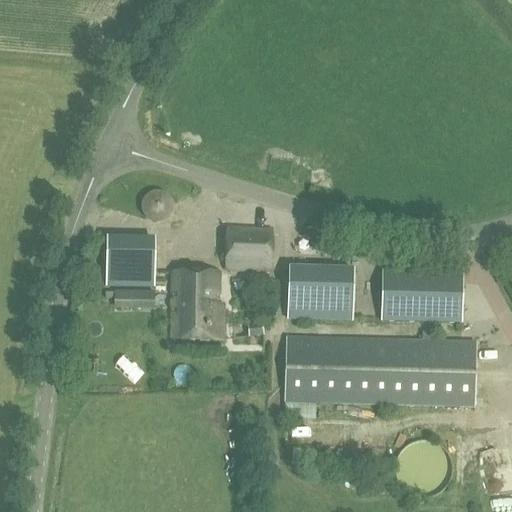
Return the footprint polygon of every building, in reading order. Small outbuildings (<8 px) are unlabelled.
[(156,222),(166,218),(170,209),(168,198),(157,194),(147,198),(142,206),(146,218),(156,222)] [(226,271),(272,274),(273,229),(227,229),(226,271)] [(154,288),(155,248),(106,247),(106,287),(154,288)] [(289,270),(287,321),(354,323),(355,271),(289,270)] [(223,308),(219,307),(220,275),(173,274),(171,341),(222,342),(223,308)] [(267,285),(267,274),(242,274),(243,286),(267,285)] [(382,283),(381,323),(461,325),(462,285),(382,283)] [(155,293),(115,294),(115,306),(115,309),(155,307),(155,304),(155,293)] [(263,326),(248,328),(249,339),(264,338),(263,326)] [(443,343),(424,343),(402,342),(286,339),(286,353),(285,404),(475,410),(476,353),(477,344),(443,343)] [(410,446),(404,450),(400,455),(397,461),(395,468),(395,474),(396,481),(399,487),(403,492),(409,496),(415,499),(421,501),(428,500),(434,499),(440,495),(445,491),(449,485),(452,479),(453,472),(452,466),(450,459),(446,454),(441,449),(436,445),(429,443),(423,443),(416,444),(410,446)]
